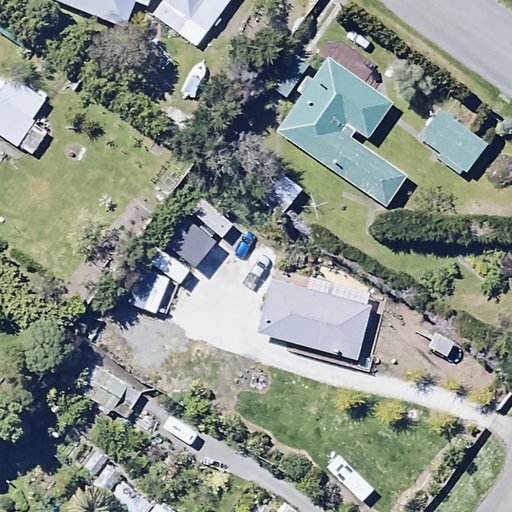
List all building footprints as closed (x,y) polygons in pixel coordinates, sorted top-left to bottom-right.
[(23,0),(22,5),(116,42),(127,16),(138,20),(145,2),(141,0),(23,0)] [(162,0),(144,28),(189,58),(229,2),(225,0),(162,0)] [(306,75),(260,146),(380,224),(402,190),(359,161),(383,125),(306,75)] [(2,88),(0,90),(0,154),(8,159),(25,133),(23,131),(37,111),(2,88)] [(451,191),(476,156),(428,122),(409,148),(429,163),(423,171),(451,191)] [(24,167),(41,140),(27,131),(11,158),(24,167)] [(271,228),(290,202),(259,181),(241,207),(271,228)] [(155,254),(186,278),(205,254),(174,230),(155,254)] [(124,277),(112,322),(152,333),(165,288),(124,277)] [(389,320),(281,285),(264,339),(371,374),(389,320)] [(117,431),(132,406),(75,374),(61,399),(117,431)] [(83,499),(100,511),(135,511),(115,497),(119,492),(100,477),(83,499)]
